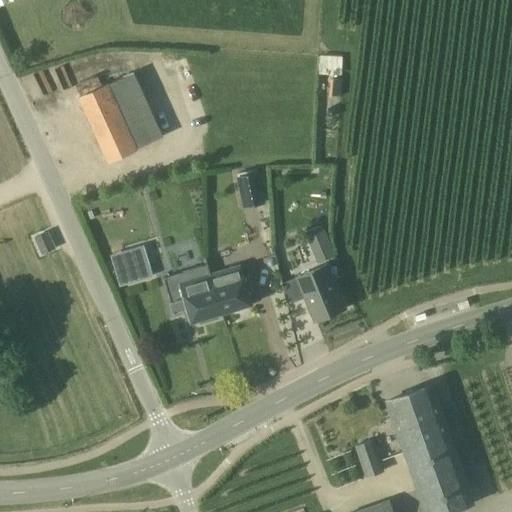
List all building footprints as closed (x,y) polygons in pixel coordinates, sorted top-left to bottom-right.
[(319,72),(341,72),(342,54),(320,53),(319,72)] [(109,83),(109,82),(78,96),(108,163),(138,148),(139,148),(164,136),(134,71),(109,83)] [(261,173),(239,177),(245,208),(268,202),(261,173)] [(306,228),(314,257),(332,252),(325,223),(306,228)] [(49,230),(35,234),(40,251),(53,248),(49,230)] [(120,285),(133,281),(125,256),(113,260),(120,285)] [(218,314),(222,312),(210,274),(211,274),(208,264),(163,277),(171,303),(185,299),(191,322),(199,319),(200,323),(219,317),(218,314)] [(345,308),(327,264),(297,277),(316,321),(345,308)] [(211,274),(210,274),(222,312),(252,304),(240,265),(211,274)] [(450,511),(474,504),(450,437),(432,384),(387,400),(425,511),(450,511)] [(366,477),(385,470),(374,438),(354,444),(366,477)] [(349,511),(394,511),(390,498),(349,511)]
